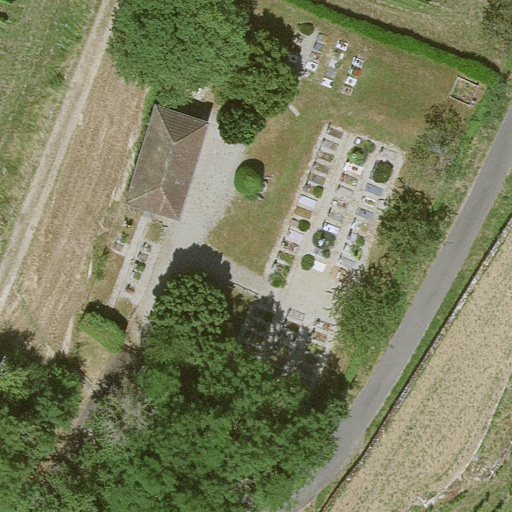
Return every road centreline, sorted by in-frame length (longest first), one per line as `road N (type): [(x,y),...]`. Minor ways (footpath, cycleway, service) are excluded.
road 1 (unclassified): [(511,146),(454,266),(338,457),(264,511)]
road 2 (track): [(114,0),(0,325)]
